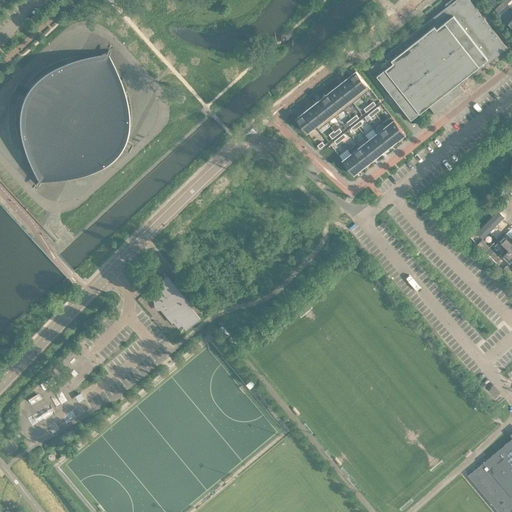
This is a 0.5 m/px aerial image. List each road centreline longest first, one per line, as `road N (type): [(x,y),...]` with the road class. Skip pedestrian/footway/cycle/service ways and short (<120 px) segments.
road 1 (unclassified): [(0,159),(57,210),(78,202),(155,131),(164,112),(160,94),(104,34),(87,27),(66,35),(0,96)]
road 2 (residential): [(0,389),(251,135)]
road 3 (residential): [(511,95),(368,213)]
